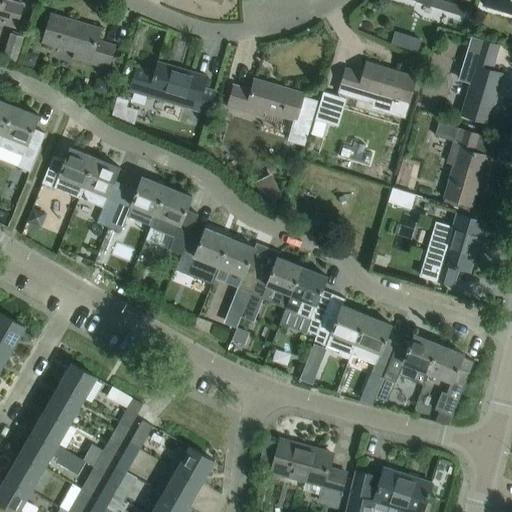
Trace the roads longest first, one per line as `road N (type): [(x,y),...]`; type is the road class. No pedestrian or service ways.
road 1 (residential): [(511,330),(376,290),(329,246),(253,218),(205,174),(0,70)]
road 2 (residential): [(493,443),(253,382)]
road 3 (residential): [(129,0),(211,31),(292,21),(334,0)]
road 4 (residential): [(253,382),(80,285)]
road 5 (residential): [(0,429),(80,285)]
road 6 (residential): [(238,511),(253,382)]
